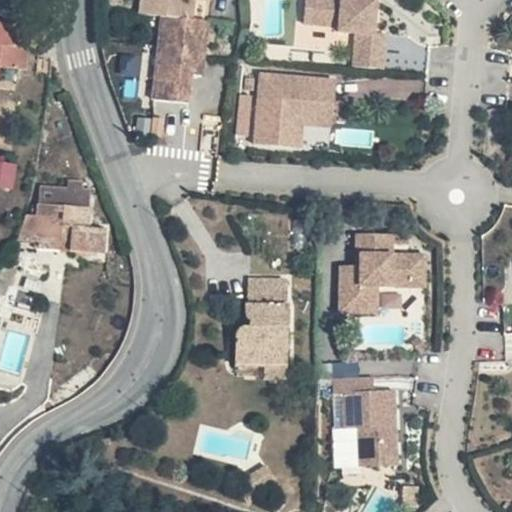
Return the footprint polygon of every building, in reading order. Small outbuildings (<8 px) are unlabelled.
[(194,0),(142,0),(140,16),(159,18),(193,20),(194,0)] [(308,0),(307,22),(341,25),(340,31),(359,33),(356,62),(385,65),(388,33),(376,32),(379,0),(308,0)] [(193,20),(159,18),(154,104),(195,106),(195,79),(206,79),(208,21),(193,20)] [(339,79),(260,71),(253,141),(286,144),(290,110),(335,115),(339,79)] [(334,125),(335,115),(290,110),(286,144),(299,146),(301,122),(334,125)] [(5,143),(0,141),(0,167),(11,170),(16,151),(4,149),(5,143)] [(82,181),(70,180),(69,190),(45,188),(42,215),(26,213),(14,239),(39,242),(39,248),(63,251),(64,241),(73,242),(72,252),(106,255),(108,230),(91,228),(95,192),(81,191),(82,181)] [(392,233),(361,233),(360,264),(345,264),(344,313),(382,313),(383,287),(416,287),(417,255),(392,254),(392,233)] [(73,242),(64,241),(63,251),(72,252),(73,242)] [(432,255),(417,255),(416,287),(431,288),(432,255)] [(19,270),(8,264),(0,280),(0,294),(6,297),(19,270)] [(287,280),(256,279),(255,303),(248,302),(248,326),(239,325),(239,364),(269,365),(292,365),(293,305),(287,305),(287,280)] [(43,318),(10,314),(7,340),(40,343),(43,318)] [(292,365),(269,365),(269,377),(292,377),(292,365)] [(511,367),(490,372),(497,415),(511,411),(511,367)] [(335,392),(295,395),(296,413),(308,412),(310,445),(323,445),(324,485),(360,483),(357,410),(336,410),(335,392)] [(511,411),(497,415),(498,421),(511,418),(511,411)] [(228,511),(236,506),(225,494),(210,508),(212,511),(228,511)]
